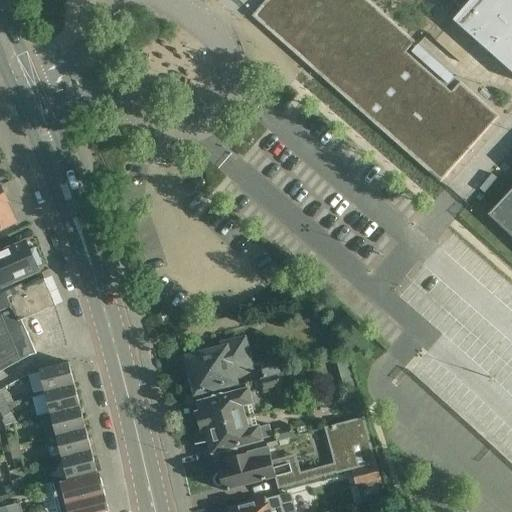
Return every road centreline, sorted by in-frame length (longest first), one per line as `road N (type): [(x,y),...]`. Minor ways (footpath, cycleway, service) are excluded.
road 1 (tertiary): [(98,295),(152,511)]
road 2 (tertiary): [(98,295),(96,262),(46,113)]
road 3 (tertiary): [(25,123),(98,295)]
